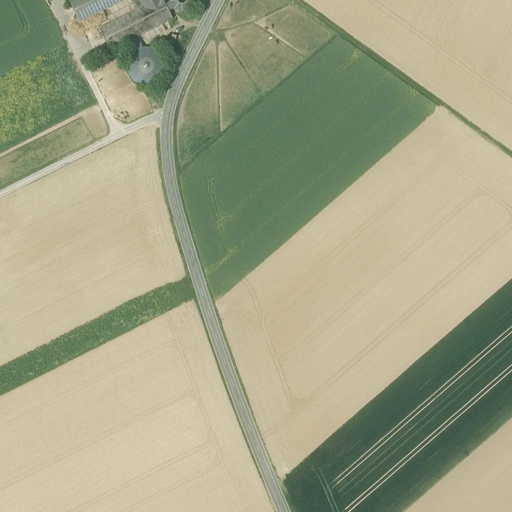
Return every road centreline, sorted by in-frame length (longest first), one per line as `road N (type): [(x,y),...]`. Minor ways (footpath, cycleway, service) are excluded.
road 1 (tertiary): [(285,511),(182,229),(166,145),(173,95),(220,0)]
road 2 (track): [(511,156),(293,0)]
road 3 (track): [(169,112),(0,201)]
road 4 (track): [(69,0),(64,16),(124,134)]
